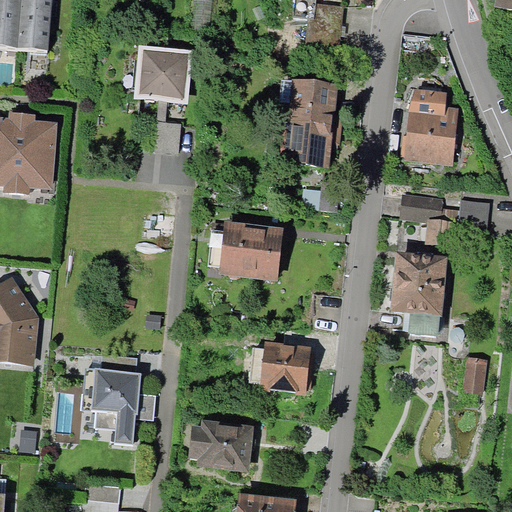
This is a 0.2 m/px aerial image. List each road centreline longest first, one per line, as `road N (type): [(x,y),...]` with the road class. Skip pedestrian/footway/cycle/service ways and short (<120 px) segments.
road 1 (residential): [(405,0),(391,22),(382,73),(334,511)]
road 2 (residential): [(460,0),(511,144)]
